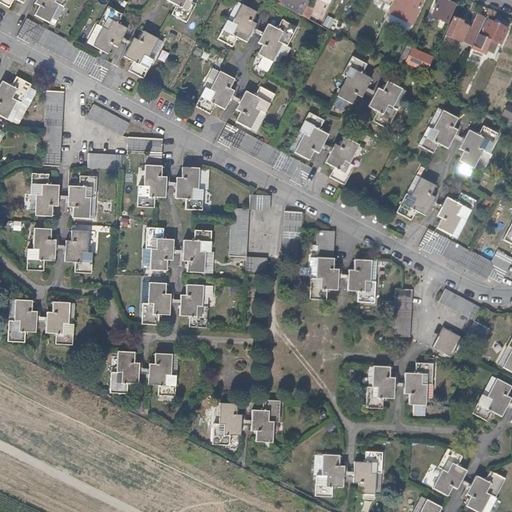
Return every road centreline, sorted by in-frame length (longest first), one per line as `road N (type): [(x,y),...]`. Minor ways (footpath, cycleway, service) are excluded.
road 1 (residential): [(2,40),(462,284),(511,296)]
road 2 (unknown): [(0,443),(134,511)]
